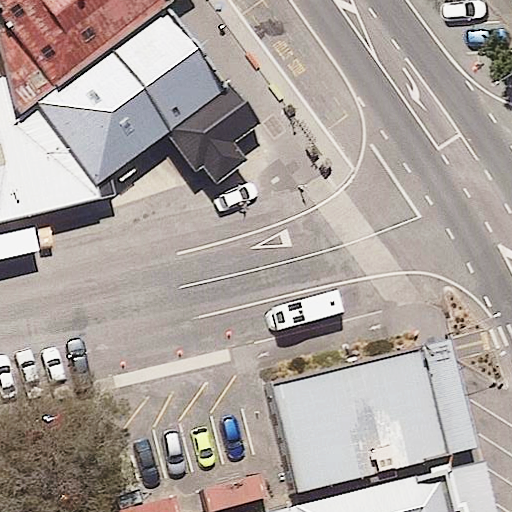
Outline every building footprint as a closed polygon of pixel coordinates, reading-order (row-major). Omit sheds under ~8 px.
[(0,0),(0,81),(1,83),(111,0),(0,0)] [(111,0),(1,83),(59,185),(181,88),(122,0),(111,0)] [(511,0),(477,0),(511,52),(511,0)] [(0,198),(59,185),(1,83),(0,81),(0,198)] [(206,124),(181,88),(59,185),(148,167),(206,124)] [(209,382),(239,495),(448,440),(418,327),(209,382)] [(466,511),(448,440),(239,495),(174,511),(466,511)]
